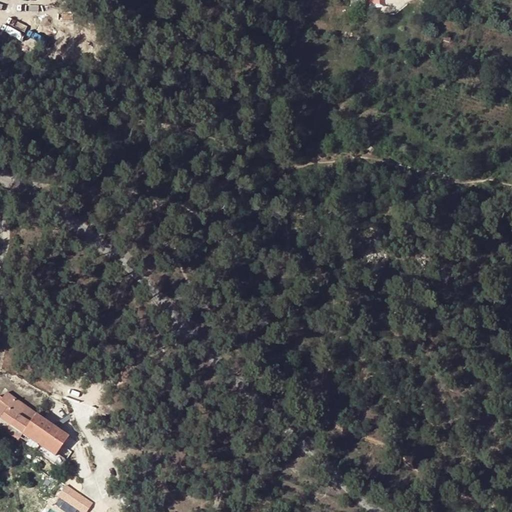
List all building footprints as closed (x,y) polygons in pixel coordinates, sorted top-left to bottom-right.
[(307,5),(295,4),(294,11),(306,13),(307,5)] [(428,13),(420,12),(419,19),(427,20),(428,13)] [(449,38),(443,36),(441,43),(448,45),(449,38)] [(36,412),(6,392),(2,397),(0,399),(0,418),(9,425),(22,434),(36,413),(36,412)] [(36,413),(22,434),(38,445),(54,456),(56,453),(68,436),(36,413)] [(22,434),(9,425),(4,432),(17,441),(22,434)] [(54,456),(38,445),(34,451),(38,454),(42,457),(43,457),(44,456),(53,462),(57,458),(54,456)] [(70,489),(69,490),(62,498),(70,504),(77,494),(70,489)] [(85,511),(92,504),(78,493),(77,494),(70,504),(80,511),(85,511)]
